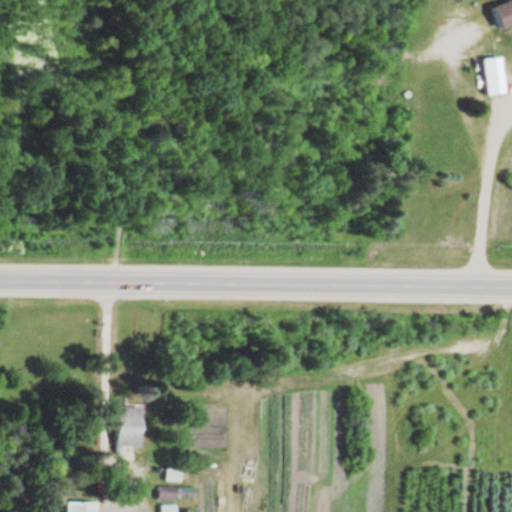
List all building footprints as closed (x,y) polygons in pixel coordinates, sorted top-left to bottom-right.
[(511,0),(494,0),(481,4),(489,28),(511,20),(511,0)] [(135,448),(135,406),(108,406),(108,448),(135,448)] [(160,480),(175,480),(175,467),(160,468),(160,480)] [(172,485),(152,485),(152,500),(172,500),(172,485)] [(90,511),(91,501),(59,501),(59,511),(90,511)] [(172,511),(172,503),(155,503),(154,511),(172,511)]
